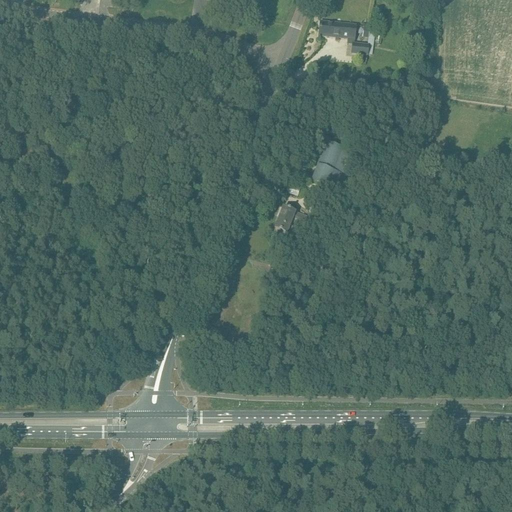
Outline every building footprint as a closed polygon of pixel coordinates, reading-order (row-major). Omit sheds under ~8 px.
[(356,27),(320,23),(318,37),(354,41),(356,27)] [(368,47),(353,46),(352,55),(367,57),(368,47)] [(366,66),(367,58),(359,57),(358,65),(366,66)] [(317,166),(318,166),(312,182),(340,193),(352,161),(349,160),(351,154),(326,144),(317,166)] [(295,230),(290,228),(291,223),(308,230),(312,220),(295,214),(295,213),(283,209),(274,231),(279,233),(277,237),(290,242),(295,230)]
